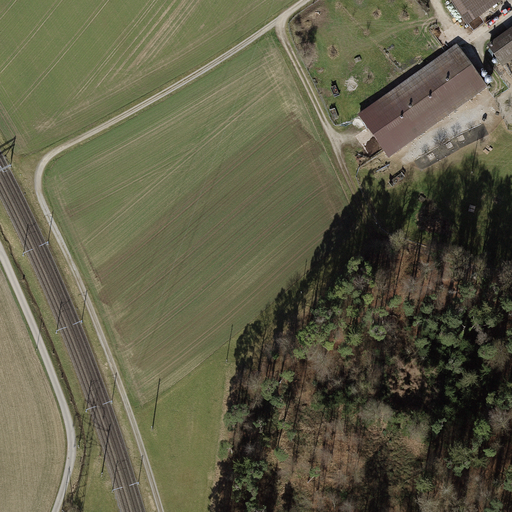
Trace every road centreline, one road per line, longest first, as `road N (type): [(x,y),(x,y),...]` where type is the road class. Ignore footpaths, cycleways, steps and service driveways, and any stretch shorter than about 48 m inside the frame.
road 1 (track): [(160,511),(128,406),(42,200),(39,171),(53,152),(148,104),(312,0)]
road 2 (track): [(278,24),(376,237),(511,281)]
road 3 (track): [(222,511),(238,367),(376,237)]
road 4 (track): [(56,511),(72,455),(69,421),(0,248)]
